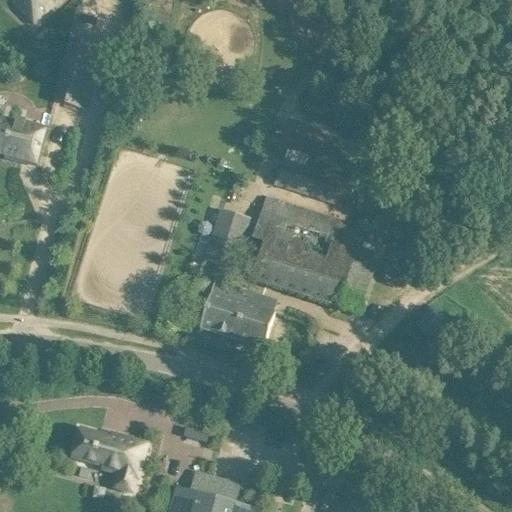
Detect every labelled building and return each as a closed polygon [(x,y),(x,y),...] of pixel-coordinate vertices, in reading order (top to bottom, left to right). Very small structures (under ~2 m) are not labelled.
[(0,0),(0,25),(5,30),(14,20),(22,28),(48,0),(0,0)] [(58,81),(53,103),(78,109),(89,68),(63,62),(58,81)] [(0,154),(5,155),(4,159),(22,163),(23,158),(39,162),(47,131),(26,126),(26,125),(16,122),(16,124),(0,120),(0,154)] [(282,160),(274,185),(349,209),(357,184),(282,160)] [(267,198),(253,241),(265,244),(253,279),(339,308),(365,230),(267,198)] [(257,309),(260,298),(227,287),(248,222),(223,213),(206,262),(221,267),(216,283),(201,328),(264,348),(274,315),(257,309)] [(434,304),(416,324),(431,337),(449,317),(434,304)] [(71,459),(90,465),(101,468),(99,472),(126,480),(123,493),(133,496),(148,444),(111,434),(110,437),(80,429),(71,459)] [(253,511),(176,491),(170,511),(253,511)]
